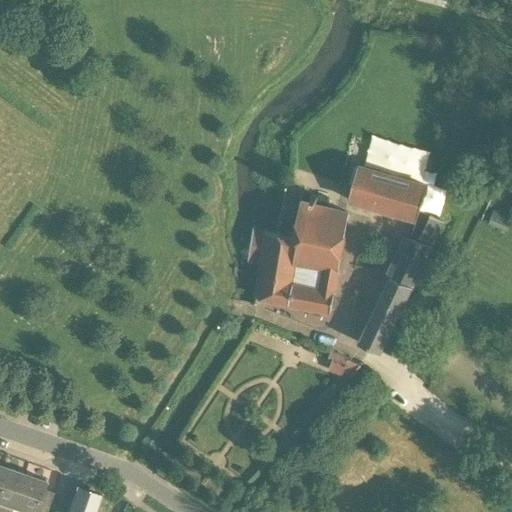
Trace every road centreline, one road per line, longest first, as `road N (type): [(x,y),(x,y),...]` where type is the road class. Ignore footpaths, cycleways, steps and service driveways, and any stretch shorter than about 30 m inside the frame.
road 1 (residential): [(180,511),(116,469),(0,430)]
road 2 (unclassified): [(511,458),(367,357)]
